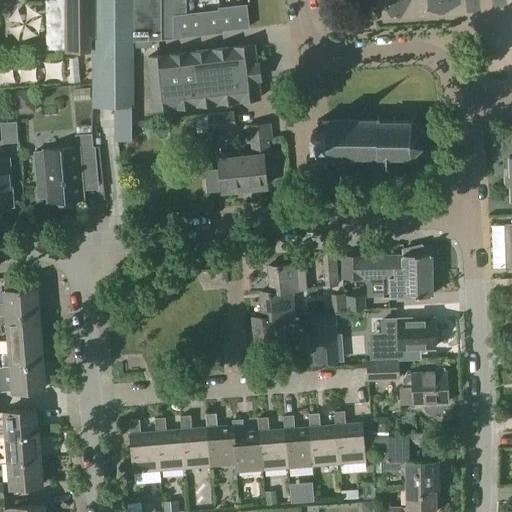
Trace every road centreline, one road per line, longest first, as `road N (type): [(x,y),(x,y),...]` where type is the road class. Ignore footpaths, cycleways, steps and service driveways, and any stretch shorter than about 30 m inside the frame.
road 1 (residential): [(74,247),(471,219)]
road 2 (residential): [(477,511),(471,219)]
road 3 (residential): [(87,401),(352,378),(354,403)]
road 4 (residential): [(463,103),(455,74),(427,51),(336,54),(312,43),(304,0)]
road 5 (residential): [(87,401),(74,247)]
